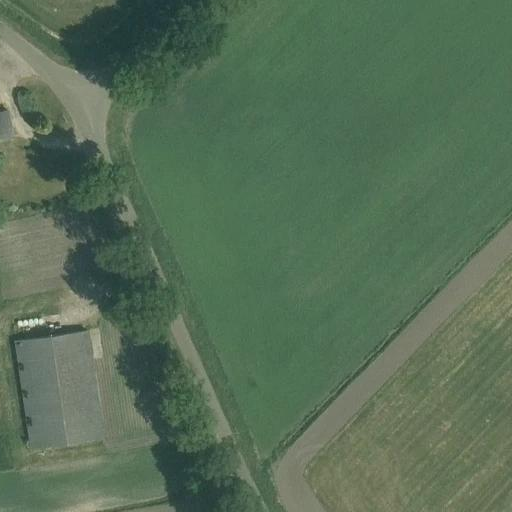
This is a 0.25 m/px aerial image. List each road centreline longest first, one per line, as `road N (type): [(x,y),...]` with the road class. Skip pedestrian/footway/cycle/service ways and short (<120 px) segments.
road 1 (unclassified): [(265,511),(72,103)]
road 2 (unclassified): [(72,103),(125,65),(190,0)]
